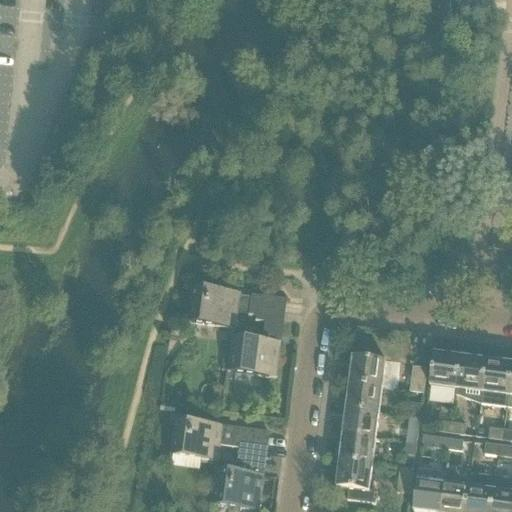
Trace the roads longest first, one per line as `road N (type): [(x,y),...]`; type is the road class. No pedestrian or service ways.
road 1 (residential): [(290,511),(315,327),(332,311)]
road 2 (residential): [(511,325),(357,305),(332,311)]
